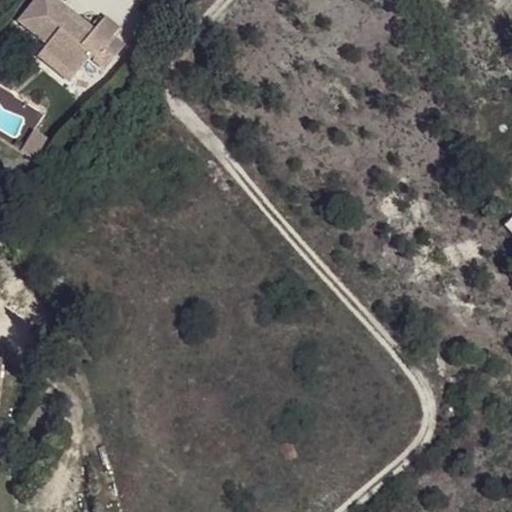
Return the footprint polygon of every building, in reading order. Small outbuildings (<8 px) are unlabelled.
[(57,0),(36,0),(19,22),(47,45),(43,50),(75,77),(91,57),(94,60),(113,37),(119,29),(105,17),(94,30),(90,35),(65,15),(69,10),(57,0)] [(69,10),(65,15),(90,35),(94,30),(69,10)] [(125,46),(113,37),(94,60),(105,70),(125,46)] [(75,77),(43,50),(38,56),(70,82),(75,77)] [(40,164),(53,142),(34,131),(21,152),(40,164)]
